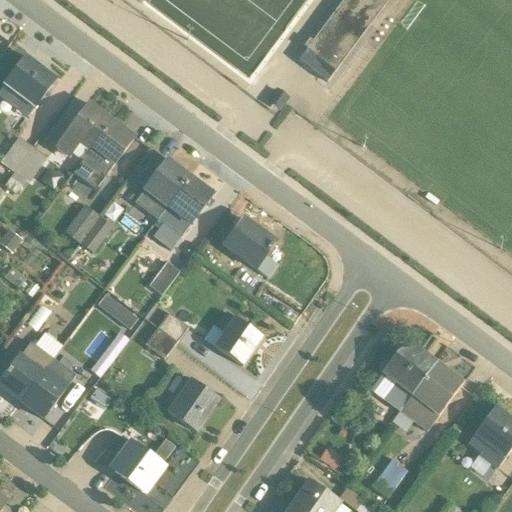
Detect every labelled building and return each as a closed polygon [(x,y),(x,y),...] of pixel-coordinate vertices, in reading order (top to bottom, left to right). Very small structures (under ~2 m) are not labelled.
[(305,53),(334,75),(389,0),(344,0),(311,44),(308,41),(302,50),(306,52),(305,53)] [(334,75),(305,53),(297,63),(326,85),(334,75)] [(0,93),(0,102),(25,122),(32,113),(33,113),(57,82),(25,57),(1,89),(2,90),(0,93)] [(276,91),(269,102),(280,110),(288,100),(276,91)] [(80,164),(111,123),(87,105),(53,152),(68,163),(72,158),(80,164)] [(111,123),(71,177),(93,193),(112,169),(113,170),(135,140),(111,123)] [(0,163),(0,166),(12,176),(31,151),(17,140),(0,163)] [(31,151),(3,189),(15,198),(25,184),(28,186),(46,162),(31,151)] [(181,170),(165,158),(141,190),(143,193),(133,207),(156,224),(190,180),(180,172),(181,170)] [(151,240),(169,254),(188,229),(189,230),(213,197),(190,180),(153,229),(157,232),(151,240)] [(99,221),(82,208),(63,236),(78,248),(99,221)] [(111,231),(99,221),(78,248),(92,258),(111,231)] [(275,246),(242,222),(222,249),(255,273),(257,272),(267,281),(275,269),(264,261),(265,260),(275,246)] [(7,232),(0,241),(0,248),(10,257),(21,242),(7,232)] [(178,275),(165,265),(147,290),(160,299),(178,275)] [(11,270),(3,280),(17,292),(19,289),(22,291),(26,288),(22,285),(25,282),(11,270)] [(106,298),(98,309),(129,334),(138,323),(106,298)] [(225,315),(213,331),(221,336),(213,349),(241,369),(261,340),(225,315)] [(187,331),(168,316),(156,332),(175,346),(187,331)] [(156,332),(144,348),(163,362),(175,346),(156,332)] [(18,357),(0,381),(0,393),(18,407),(51,363),(62,349),(44,336),(34,349),(29,346),(20,358),(18,357)] [(434,366),(417,353),(398,356),(382,377),(390,384),(390,388),(384,395),(385,404),(398,414),(434,366)] [(74,379),(51,363),(18,407),(42,425),(68,390),(67,388),(74,379)] [(461,386),(434,366),(398,414),(426,435),(461,386)] [(219,404),(183,379),(160,413),(196,437),(219,404)] [(490,468),(496,472),(511,450),(511,422),(494,409),(466,447),(478,456),(477,458),(469,469),(482,479),(490,468)] [(163,471),(122,440),(110,457),(120,464),(113,474),(140,494),(148,485),(151,487),(163,471)] [(174,450),(164,443),(153,457),(163,465),(174,450)] [(342,460),(326,450),(318,463),(334,473),(342,460)] [(406,474),(390,463),(370,490),(386,502),(406,474)] [(341,507),(306,483),(289,507),(296,511),(345,511),(340,508),(341,507)] [(337,501),(351,511),(374,511),(362,503),(345,491),(337,501)]
